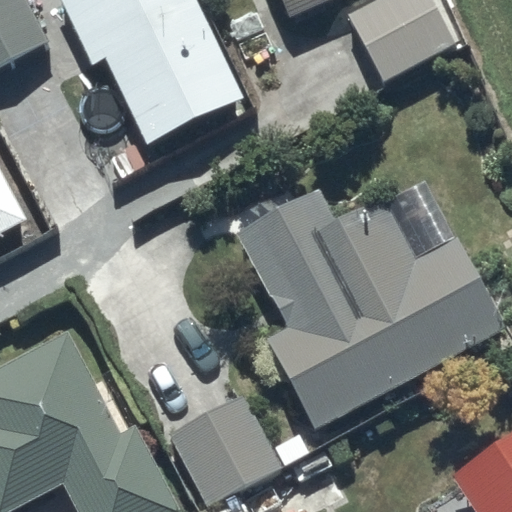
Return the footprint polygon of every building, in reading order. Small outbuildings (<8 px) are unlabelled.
[(0,0),(0,79),(54,51),(27,0),(0,0)] [(248,121),(187,0),(95,0),(60,18),(94,87),(107,80),(152,169),(248,121)] [(270,0),(291,44),(389,0),(270,0)] [(425,0),(397,0),(345,26),(384,97),(456,57),(425,0)] [(0,256),(27,242),(0,191),(0,256)] [(270,361),(316,451),(506,352),(457,258),(417,279),(389,226),(341,251),(323,217),(241,260),(289,351),(270,361)] [(67,355),(0,391),(0,511),(52,511),(65,505),(68,511),(171,511),(136,447),(122,455),(67,355)] [(246,399),(175,437),(214,511),(217,511),(287,475),(246,399)] [(511,511),(511,468),(506,472),(503,467),(483,481),(486,486),(455,506),(458,511),(511,511)]
